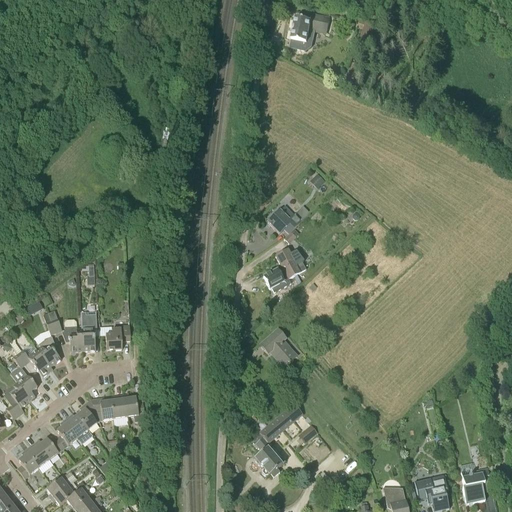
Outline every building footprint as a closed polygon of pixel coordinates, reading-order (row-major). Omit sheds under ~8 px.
[(327,32),(330,20),(313,16),(313,15),(301,13),(300,21),(296,20),(291,42),(292,42),(291,49),(307,52),(312,49),(315,32),(313,32),(313,29),(327,32)] [(376,50),(383,26),(373,24),(375,14),(370,13),(361,44),(366,46),(376,50)] [(356,92),(363,69),(353,65),(345,88),(356,92)] [(511,160),(511,152),(504,149),(501,156),(511,160)] [(317,190),(324,183),(317,175),(310,182),(317,190)] [(284,231),(288,236),(290,234),(301,224),(310,214),(303,207),(293,216),(285,208),(280,212),(268,224),(279,236),(284,231)] [(296,239),(290,234),(288,236),(284,241),(289,246),(296,239)] [(292,262),(287,252),(275,258),(279,267),(277,269),(280,268),(286,266),(290,275),(293,274),(295,277),(300,274),(293,261),(292,262)] [(290,275),(286,266),(280,268),(277,269),(275,270),(276,272),(262,279),(268,292),(284,284),(295,277),(293,274),(290,275)] [(11,307),(14,302),(8,298),(5,303),(11,307)] [(56,335),(62,333),(57,320),(54,313),(48,315),(56,335)] [(82,354),(88,354),(95,354),(95,347),(94,339),(99,339),(99,332),(96,332),(95,314),(79,314),(80,331),(82,354)] [(50,337),(56,335),(48,315),(43,317),(46,324),(49,334),(50,337)] [(64,325),(64,330),(64,332),(61,336),(65,345),(69,345),(70,355),(82,354),(80,331),(76,331),(76,329),(76,325),(73,323),(66,323),(64,325)] [(99,339),(105,338),(106,353),(122,352),(121,344),(130,343),(129,327),(120,328),(120,330),(111,331),(111,329),(99,330),(99,332),(99,339)] [(326,345),(337,336),(331,329),(320,339),(326,345)] [(297,358),(284,343),(287,341),(278,332),(259,348),(267,358),(269,356),(282,371),(297,358)] [(49,334),(39,337),(33,342),(38,349),(36,351),(50,371),(50,370),(61,362),(53,353),(55,351),(51,338),(50,337),(49,334)] [(5,352),(10,348),(7,344),(1,348),(5,352)] [(50,371),(36,351),(35,352),(30,346),(22,352),(27,359),(37,373),(43,368),(46,373),(50,371)] [(26,367),(30,364),(22,352),(17,356),(26,367)] [(21,371),(26,367),(17,356),(13,359),(21,371)] [(30,404),(35,400),(31,395),(37,390),(22,370),(11,378),(16,384),(30,404)] [(19,418),(24,415),(21,411),(30,404),(16,384),(2,395),(11,407),(10,407),(19,418)] [(129,400),(128,396),(124,397),(127,419),(133,418),(134,424),(145,422),(142,401),(136,402),(136,399),(129,400)] [(114,421),(127,419),(124,397),(112,399),(113,402),(111,402),(114,421)] [(104,403),(104,400),(90,402),(99,423),(114,421),(111,402),(104,403)] [(87,432),(97,425),(99,423),(90,402),(79,410),(82,413),(76,417),(87,432)] [(293,405),(246,439),(258,456),(257,457),(305,418),(293,405)] [(14,422),(19,418),(10,407),(6,411),(14,422)] [(75,418),(73,416),(63,423),(77,441),(82,447),(92,439),(87,432),(76,417),(75,418)] [(63,452),(77,441),(63,423),(60,426),(62,428),(56,433),(60,437),(55,441),(63,452)] [(311,428),(304,433),(310,440),(316,434),(311,428)] [(36,444),(49,462),(63,452),(55,441),(50,445),(47,440),(41,444),(39,442),(36,444)] [(113,459),(120,457),(117,449),(116,441),(106,443),(113,459)] [(38,471),(49,462),(36,444),(25,453),(38,471)] [(269,452),(252,461),(261,472),(271,477),(273,480),(281,474),(278,470),(284,464),(280,460),(278,461),(269,452)] [(24,481),(29,478),(29,477),(38,471),(25,453),(21,456),(23,458),(18,463),(22,467),(17,471),(24,481)] [(465,506),(485,502),(481,485),(490,483),(487,470),(473,473),(474,477),(462,480),(464,490),(461,491),(465,506)] [(50,501),(72,484),(76,481),(70,473),(46,491),(50,496),(48,498),(50,501)] [(432,485),(430,480),(414,484),(419,502),(426,500),(428,506),(431,505),(432,511),(442,511),(449,511),(445,497),(448,497),(444,482),(432,485)] [(59,508),(66,502),(79,492),(72,484),(50,501),(53,505),(55,503),(59,508)] [(70,511),(87,499),(84,494),(89,490),(86,487),(79,492),(66,502),(70,507),(68,508),(70,511)] [(405,502),(402,490),(382,490),(386,508),(389,507),(390,511),(407,511),(405,502)] [(0,506),(10,499),(3,491),(0,493),(0,506)] [(0,511),(9,511),(14,509),(10,504),(12,502),(10,499),(0,506),(0,511)] [(91,503),(87,499),(70,511),(87,511),(99,503),(96,499),(91,503)] [(97,511),(96,511),(102,507),(99,503),(87,511),(97,511)]
